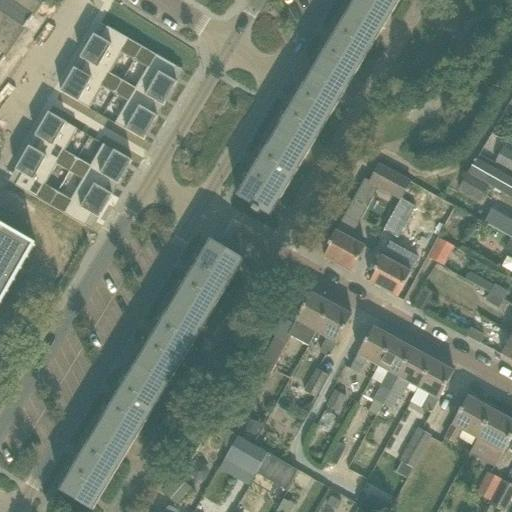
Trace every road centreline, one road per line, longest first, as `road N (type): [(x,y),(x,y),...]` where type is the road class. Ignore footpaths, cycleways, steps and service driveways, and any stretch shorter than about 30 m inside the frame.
road 1 (residential): [(16,511),(202,201)]
road 2 (residential): [(511,378),(202,201)]
road 3 (residential): [(153,174),(0,427)]
road 4 (residential): [(84,0),(0,143)]
road 5 (residential): [(227,48),(153,174)]
road 6 (residential): [(202,201),(278,81)]
